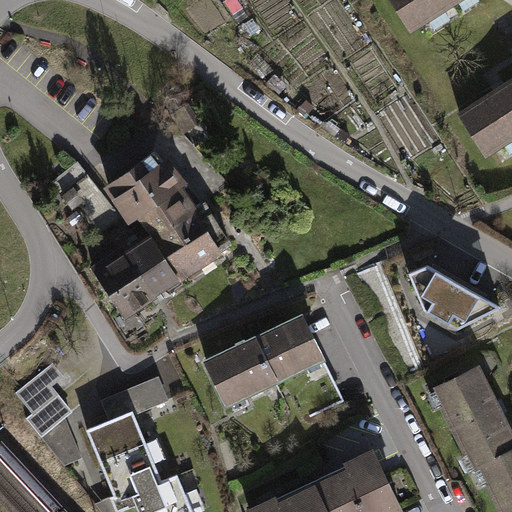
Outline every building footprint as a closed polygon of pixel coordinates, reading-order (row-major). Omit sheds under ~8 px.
[(386,0),(410,38),(471,0),(386,0)] [(511,82),(500,89),(457,116),(485,162),(511,144),(511,82)] [(138,211),(151,230),(181,274),(234,241),(212,209),(204,215),(183,179),(188,175),(169,152),(163,155),(155,145),(104,182),(129,216),(138,211)] [(52,183),(62,194),(87,172),(77,161),(52,183)] [(87,172),(62,194),(73,207),(76,205),(102,235),(124,216),(87,172)] [(151,230),(124,249),(154,292),(181,274),(151,230)] [(103,256),(90,265),(126,317),(157,295),(154,292),(124,249),(107,261),(103,256)] [(430,263),(410,270),(422,306),(438,315),(459,279),(430,263)] [(502,304),(459,279),(438,315),(459,327),(502,304)] [(259,327),(204,355),(228,401),(281,374),(282,377),(329,353),(305,306),(260,329),(259,327)] [(511,421),(482,362),(435,386),(476,468),(482,466),(511,450),(511,421)] [(53,363),(16,393),(34,415),(60,394),(53,385),(64,376),(53,363)] [(108,417),(87,426),(114,490),(110,492),(117,509),(137,500),(142,511),(195,511),(178,472),(163,479),(135,413),(170,398),(160,373),(100,398),(108,417)] [(74,410),(60,394),(34,415),(29,419),(42,436),(74,410)] [(347,465),(319,478),(334,511),(406,511),(374,443),(344,457),(347,465)] [(511,511),(511,450),(482,466),(503,511),(511,511)] [(334,511),(319,478),(281,496),(278,490),(247,505),(250,511),(334,511)]
